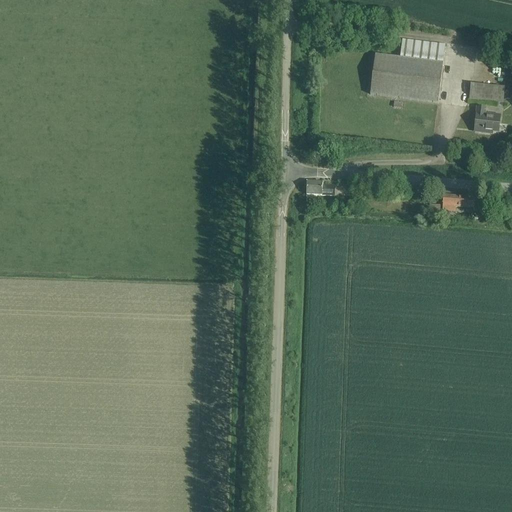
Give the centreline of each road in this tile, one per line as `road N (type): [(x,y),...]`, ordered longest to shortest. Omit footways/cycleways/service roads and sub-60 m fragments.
road 1 (unclassified): [(272,511),(288,171)]
road 2 (unclassified): [(511,189),(288,171)]
road 3 (unclassified): [(288,171),(287,0)]
